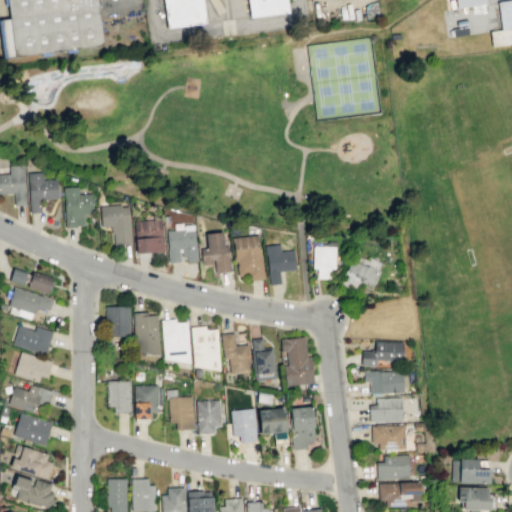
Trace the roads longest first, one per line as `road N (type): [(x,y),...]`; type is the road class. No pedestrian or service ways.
road 1 (residential): [(322,318),(192,298),(0,229)]
road 2 (residential): [(345,486),(204,465),(84,434)]
road 3 (residential): [(82,511),(81,263)]
road 4 (residential): [(348,511),(322,318)]
